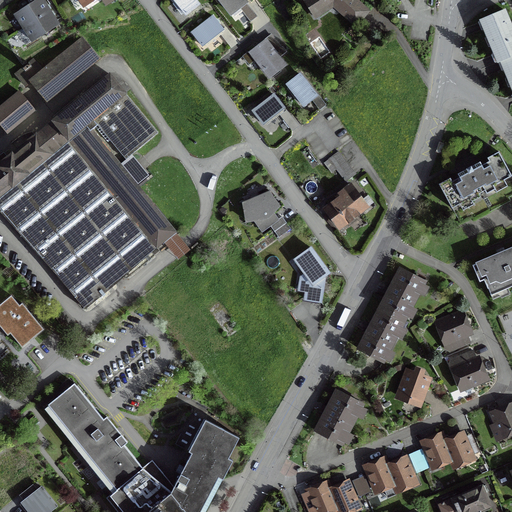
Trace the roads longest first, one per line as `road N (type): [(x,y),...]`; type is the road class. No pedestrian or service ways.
road 1 (residential): [(383,241),(458,278),(499,360),(502,383),(483,401),(289,482),(259,475)]
road 2 (residential): [(361,283),(144,0)]
road 3 (unknown): [(206,167),(199,229),(88,321),(0,230)]
road 4 (tertiary): [(361,283),(259,475)]
road 5 (tertiary): [(440,79),(383,241)]
road 6 (unknown): [(113,63),(167,146),(206,167)]
